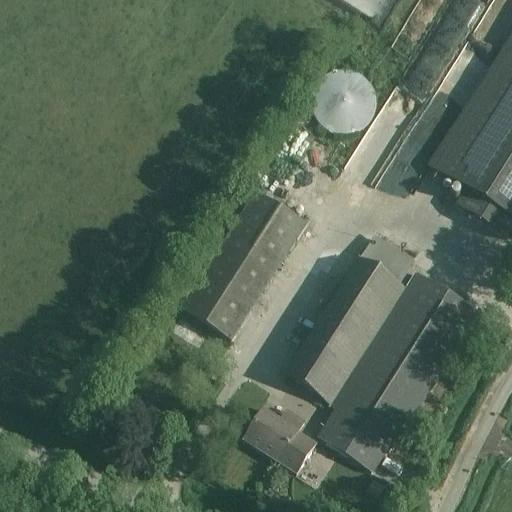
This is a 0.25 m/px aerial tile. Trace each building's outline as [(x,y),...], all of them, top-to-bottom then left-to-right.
[(346,0),(375,17),(384,0),(346,0)] [(511,38),(428,172),(464,194),(454,210),(505,242),(511,231),(511,38)] [(377,107),(378,100),(377,94),(376,89),(373,83),(370,79),(366,75),(360,71),(354,69),(348,68),(341,68),(336,70),(329,73),(324,76),(320,82),(317,87),(315,93),(314,99),(314,106),(316,111),(319,117),(323,122),(327,126),(332,129),(337,131),(343,132),(351,131),(358,130),(363,127),(368,123),(372,118),(375,112),(377,107)] [(230,346),(308,224),(257,192),(180,313),(230,346)] [(359,263),(284,381),(328,408),(403,291),(359,263)] [(422,279),(400,314),(325,431),(332,436),(325,447),(370,476),(474,313),(422,279)] [(304,425),(291,417),(284,427),(262,413),(243,444),(278,466),(280,462),(295,472),(309,449),(294,440),(304,425)] [(373,483),(366,492),(376,499),(383,490),(373,483)]
